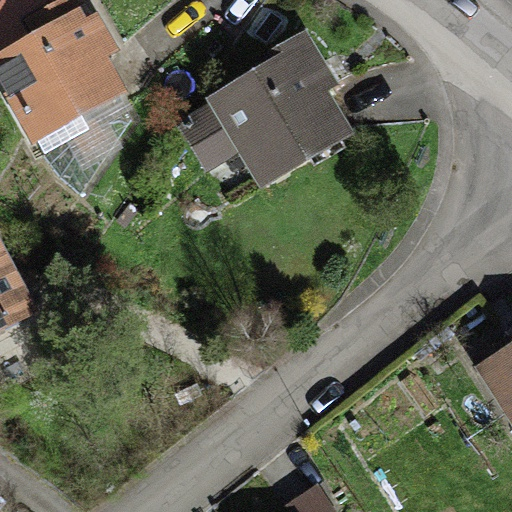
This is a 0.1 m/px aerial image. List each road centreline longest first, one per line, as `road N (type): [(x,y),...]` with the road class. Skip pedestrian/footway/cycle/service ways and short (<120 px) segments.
road 1 (residential): [(511,233),(159,511)]
road 2 (residential): [(417,0),(511,74)]
